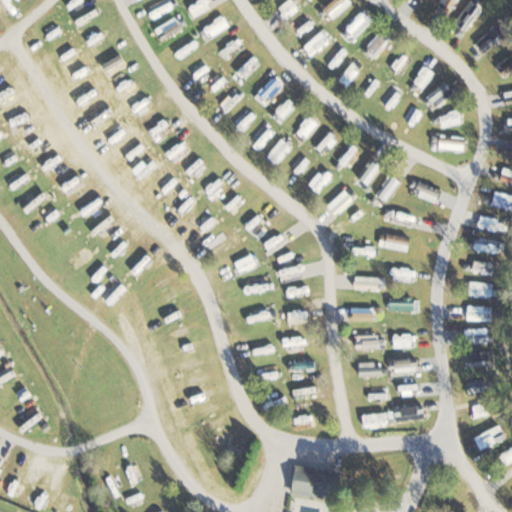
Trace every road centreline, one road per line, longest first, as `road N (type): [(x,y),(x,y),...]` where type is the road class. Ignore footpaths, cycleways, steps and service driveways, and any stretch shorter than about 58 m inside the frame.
road 1 (residential): [(410,511),(449,425),(440,281),(489,132),(487,106),(464,65),(382,0),(35,6),(0,37),(28,440),(68,449),(154,422)]
road 2 (residential): [(28,10),(50,66),(99,146),(205,285),(241,393),(260,424),(306,443),(445,438)]
road 3 (residential): [(122,0),(176,91),(324,237),(348,446)]
road 4 (residential): [(0,215),(35,273),(114,330),(143,373),(168,452),(210,502),(250,507),(279,434)]
road 5 (residential): [(242,0),(318,87),(473,183)]
